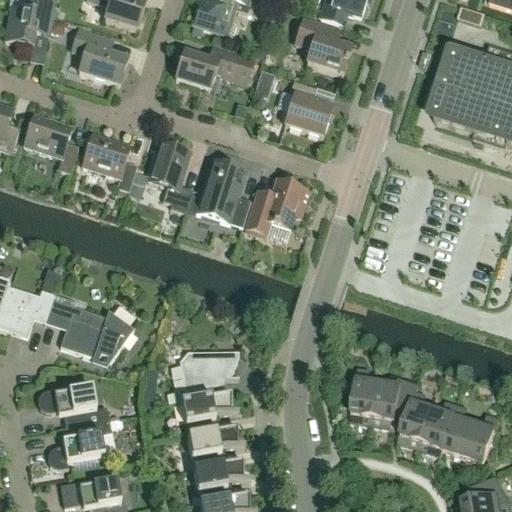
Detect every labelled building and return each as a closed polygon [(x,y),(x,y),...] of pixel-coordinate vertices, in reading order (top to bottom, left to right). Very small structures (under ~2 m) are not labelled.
[(48,46),(55,8),(27,3),(28,1),(20,0),(14,0),(11,2),(9,14),(11,14),(5,46),(32,52),(34,44),(48,46)] [(131,0),(88,0),(87,5),(109,12),(104,25),(136,36),(145,8),(131,4),(131,0)] [(229,27),(236,7),(247,11),(250,0),(202,0),(193,29),(232,41),(236,29),(229,27)] [(361,22),(366,6),(370,8),(372,0),(326,0),(320,23),(343,30),(347,18),(361,22)] [(511,0),(491,0),(489,8),(511,15),(511,0)] [(461,10),(457,22),(480,30),(484,17),(461,10)] [(342,81),(351,54),(337,49),(341,36),(303,24),(295,49),(311,55),(306,69),(342,81)] [(53,25),(51,36),(59,37),(63,34),(65,27),(53,25)] [(119,90),(128,63),(99,54),(103,43),(79,35),(72,56),(84,61),(79,77),(119,90)] [(437,119),(434,127),(474,139),(472,144),(505,155),(507,150),(511,151),(511,71),(486,63),(452,53),(451,53),(450,53),(448,53),(447,54),(447,56),(435,94),(439,96),(443,97),(437,119)] [(209,95),(214,80),(247,90),(254,67),(212,54),(208,65),(184,58),(175,84),(209,95)] [(261,76),(258,84),(271,88),(273,80),(261,76)] [(322,142),(332,112),(312,105),(316,93),(293,86),(289,99),(294,100),(284,130),(322,142)] [(0,155),(11,159),(19,133),(8,129),(13,114),(0,109),(0,155)] [(67,148),(72,133),(34,120),(24,152),(61,164),(57,175),(69,179),(78,152),(67,148)] [(126,167),(131,152),(92,139),(82,172),(119,184),(116,193),(129,197),(137,171),(126,167)] [(185,218),(192,194),(179,190),(189,158),(160,148),(148,186),(166,192),(162,206),(171,209),(170,213),(185,218)] [(238,203),(247,176),(213,165),(196,218),(242,233),(250,206),(238,203)] [(276,185),(268,210),(254,206),(245,234),(266,241),(270,229),(290,235),(295,219),(301,221),(309,196),(276,185)] [(45,329),(54,300),(41,296),(39,302),(8,292),(10,286),(0,283),(0,333),(27,342),(33,325),(45,329)] [(109,368),(133,335),(108,317),(106,323),(74,313),(76,307),(54,300),(45,329),(65,335),(60,352),(109,368)] [(249,340),(243,346),(251,354),(257,348),(249,340)] [(230,383),(239,357),(187,358),(179,367),(184,395),(174,397),(176,410),(181,409),(221,402),(221,401),(218,384),(239,384),(239,382),(230,383)] [(372,431),(378,389),(366,387),(369,377),(358,376),(357,386),(356,386),(353,406),(349,410),(352,415),(351,420),(350,427),(372,431)] [(407,424),(415,398),(415,399),(418,391),(416,390),(392,383),(391,391),(378,389),(372,431),(389,433),(390,426),(395,428),(396,422),(406,424),(407,424)] [(62,416),(65,434),(109,426),(107,414),(96,416),(92,394),(55,400),(54,395),(46,396),(41,399),(38,403),(37,409),(40,415),(45,418),(50,418),(62,416)] [(419,455),(432,415),(420,411),(425,402),(415,399),(415,398),(407,424),(406,424),(400,441),(401,441),(398,448),(419,455)] [(217,437),(217,436),(214,420),(238,420),(238,419),(231,419),(231,399),(221,401),(221,402),(181,409),(185,430),(190,429),(192,441),(217,437)] [(442,455),(456,412),(446,408),(444,418),(432,415),(419,455),(440,462),(442,455)] [(484,468),(494,435),(497,425),(487,422),(485,432),(462,424),(466,415),(456,412),(442,455),(484,468)] [(109,426),(65,434),(68,451),(56,453),(51,455),(48,460),(47,466),(50,471),(55,474),(60,475),(68,473),(67,468),(104,462),(100,441),(111,439),(110,430),(109,426)] [(223,470),(220,453),(244,453),(244,452),(237,452),(237,433),(217,436),(217,437),(192,441),(187,442),(191,464),(196,463),(198,474),(198,475),(223,470)] [(229,504),(229,503),(226,487),(250,487),(250,485),(243,485),(243,466),(223,470),(198,475),(198,474),(193,475),(197,497),(202,496),(204,508),(229,504)] [(509,511),(508,507),(497,486),(495,483),(465,499),(467,507),(462,508),(462,511),(509,511)] [(125,511),(125,507),(120,507),(116,487),(80,493),(79,488),(60,491),(63,511),(72,511),(87,509),(87,511),(125,511)] [(248,511),(249,500),(229,503),(229,504),(204,508),(199,508),(199,511),(248,511)]
